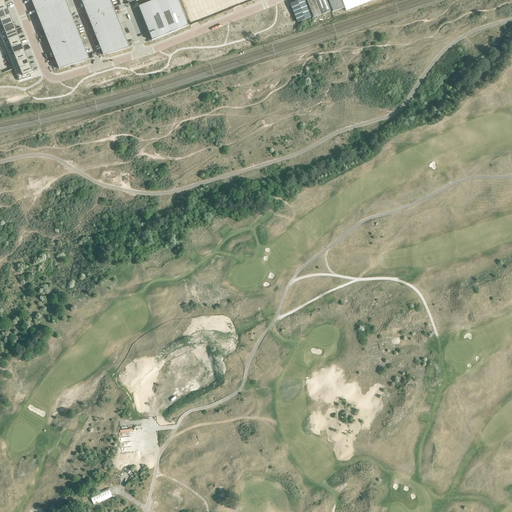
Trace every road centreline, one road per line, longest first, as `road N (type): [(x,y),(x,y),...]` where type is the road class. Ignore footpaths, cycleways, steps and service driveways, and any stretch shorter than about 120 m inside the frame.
road 1 (unknown): [(511,1),(405,45),(313,55),(302,72),(255,103),(192,117),(165,137),(119,135),(66,148),(52,147),(53,130)]
road 2 (unclassified): [(141,52),(275,0)]
road 3 (unclassified): [(15,0),(47,75),(100,65)]
road 4 (unknown): [(0,146),(128,107)]
